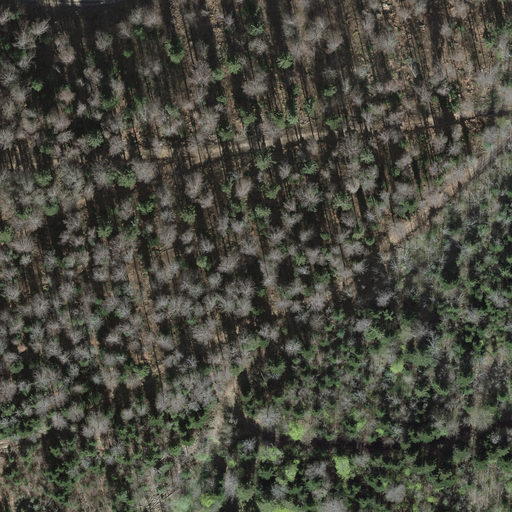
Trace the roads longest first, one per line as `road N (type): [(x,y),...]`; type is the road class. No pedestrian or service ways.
road 1 (track): [(0,167),(229,149),(511,107)]
road 2 (track): [(190,511),(232,402),(252,424),(298,441),(406,442),(511,420)]
road 3 (track): [(232,402),(261,361),(511,138)]
road 4 (track): [(329,297),(172,358),(51,430),(0,445)]
road 5 (track): [(0,244),(126,185),(229,149)]
